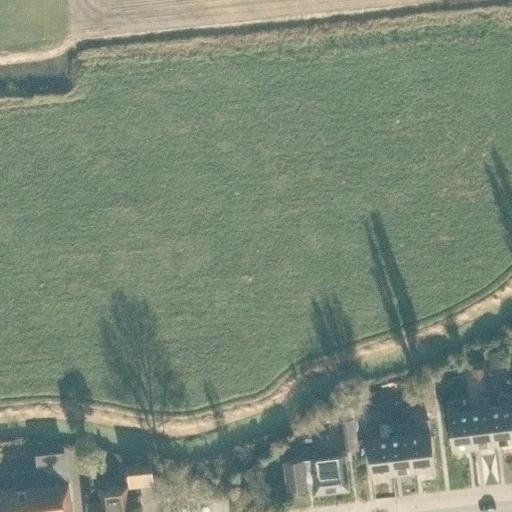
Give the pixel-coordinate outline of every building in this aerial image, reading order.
[(503,367),(501,351),(489,352),(490,368),(503,367)] [(484,378),(483,368),(471,369),(473,379),(484,378)] [(511,426),(509,405),(510,405),(508,393),(498,395),(500,406),(489,408),(494,446),(511,443),(511,426)] [(489,408),(488,396),(478,397),(479,409),(468,410),(473,448),(494,446),(489,408)] [(473,448),(468,410),(458,412),(456,400),(446,401),(448,413),(447,413),(452,451),(473,448)] [(364,405),(355,406),(356,415),(365,415),(364,405)] [(405,420),(404,405),(392,406),(394,421),(405,420)] [(354,418),(338,420),(341,450),(358,448),(354,418)] [(413,472),(434,469),(430,431),(429,431),(428,419),(418,421),(420,432),(409,434),(413,472)] [(409,434),(407,422),(397,423),(399,435),(388,436),(393,474),(413,472),(409,434)] [(393,474),(388,436),(377,438),(376,426),(366,427),(367,439),(372,477),(393,474)] [(314,494),(348,490),(346,468),(345,468),(344,454),(310,459),(284,462),(287,490),(307,487),(306,480),(312,480),(314,494)] [(153,484),(150,461),(126,464),(129,487),(153,484)] [(72,511),(69,482),(68,472),(13,478),(14,488),(0,489),(0,511),(72,511)] [(128,497),(127,485),(98,488),(99,500),(86,502),(86,511),(142,511),(141,495),(128,497)]
